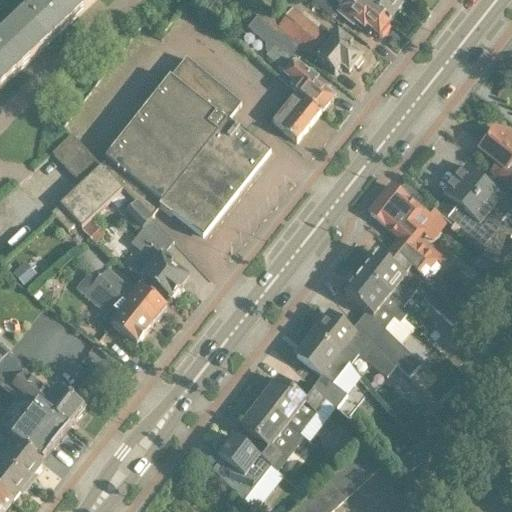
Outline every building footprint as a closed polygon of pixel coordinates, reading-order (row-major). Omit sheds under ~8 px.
[(33,11),(10,32),(35,60),(88,10),(78,0),(44,0),(40,4),(39,3),(32,10),(33,11)] [(78,0),(88,10),(98,0),(78,0)] [(306,0),(337,25),(341,20),(354,30),(356,28),(365,35),(369,30),(380,39),(390,26),(358,0),(306,0)] [(408,6),(400,0),(358,0),(390,26),(391,27),(408,6)] [(264,8),(256,18),(268,27),(272,21),(275,18),(264,8)] [(322,36),(325,33),(312,22),(308,26),(293,14),(276,33),(304,56),(308,52),(319,61),(317,62),(336,77),(342,70),(350,76),(356,69),(359,72),(366,63),(350,51),(353,47),(339,36),(331,44),(322,36)] [(286,73),(281,81),(296,93),(295,95),(298,98),(305,104),(305,103),(322,117),(336,100),(329,96),(332,91),(299,64),(304,56),(276,33),(268,27),(256,18),(248,28),(266,42),(266,54),(267,55),(266,56),(286,73)] [(0,92),(35,60),(10,32),(0,41),(0,92)] [(108,160),(109,161),(102,170),(124,194),(152,222),(161,212),(171,220),(174,217),(199,240),(267,161),(238,137),(239,136),(228,126),(242,110),(188,63),(172,82),(172,81),(108,160)] [(305,104),(298,98),(296,99),(273,128),(283,136),(297,148),(322,117),(305,103),(305,104)] [(497,132),(480,154),(497,167),(490,176),(511,197),(511,139),(509,142),(497,132)] [(93,223),(112,204),(124,194),(102,170),(72,139),(53,157),(83,188),(60,209),(78,228),(82,232),(93,223)] [(511,208),(467,170),(443,198),(450,204),(440,216),(505,271),(511,262),(511,245),(510,243),(511,240),(511,234),(501,225),(511,212),(511,208)] [(392,251),(392,252),(425,285),(440,266),(416,246),(434,224),(393,190),(372,218),(408,246),(399,257),(392,251)] [(124,194),(112,204),(119,211),(118,212),(141,236),(143,234),(153,242),(162,231),(152,222),(124,194)] [(69,235),(78,228),(60,209),(52,217),(69,235)] [(106,237),(93,223),(82,232),(96,247),(106,237)] [(129,271),(171,305),(174,301),(175,302),(181,295),(180,293),(189,282),(172,269),(174,267),(148,247),(129,271)] [(86,251),(81,256),(127,308),(128,308),(154,329),(157,324),(159,325),(168,314),(166,313),(167,311),(139,289),(135,297),(86,251)] [(408,319),(404,324),(410,317),(404,313),(418,297),(452,331),(462,321),(443,303),(435,295),(425,285),(392,252),(384,262),(380,259),(371,270),(369,268),(364,275),(366,277),(363,281),(389,302),(389,303),(408,319)] [(138,349),(154,329),(128,308),(127,308),(81,256),(79,259),(100,279),(98,282),(92,277),(81,291),(87,296),(85,298),(109,317),(104,322),(138,349)] [(24,265),(12,277),(25,290),(37,279),(24,265)] [(6,267),(2,272),(7,277),(12,271),(6,267)] [(357,328),(365,337),(394,368),(395,367),(409,382),(421,370),(385,334),(395,322),(401,328),(404,324),(408,319),(389,303),(389,302),(363,281),(356,290),(354,288),(348,295),(351,297),(347,301),(367,316),(357,328)] [(442,289),(435,295),(443,303),(462,321),(462,322),(468,315),(442,289)] [(43,297),(43,298),(39,303),(43,305),(51,305),(51,295),(43,295),(43,297)] [(316,336),(315,338),(350,366),(357,357),(386,379),(394,368),(365,337),(358,346),(355,342),(358,340),(330,318),(323,328),(321,326),(314,334),(316,336)] [(326,382),(317,393),(328,404),(331,408),(337,413),(348,398),(334,387),(350,366),(315,338),(297,360),(326,382)] [(21,378),(12,389),(38,409),(39,407),(69,430),(83,411),(55,390),(49,399),(21,378)] [(12,390),(0,381),(0,431),(42,465),(69,430),(39,407),(38,409),(12,389),(12,390)] [(280,382),(261,407),(304,443),(305,442),(289,429),(305,407),(316,416),(325,404),(331,408),(328,404),(317,393),(316,394),(304,384),(295,394),(280,382)] [(272,471),(273,470),(279,476),(287,465),(304,443),(261,407),(243,428),(259,440),(250,451),(235,439),(234,441),(272,471)] [(0,431),(0,462),(28,484),(42,465),(0,431)] [(219,459),(223,461),(239,474),(228,488),(245,506),(272,471),(234,441),(232,443),(229,443),(226,447),(227,449),(219,459)] [(356,458),(374,477),(383,468),(365,449),(356,458)] [(356,458),(346,466),(365,486),(374,477),(356,458)] [(0,494),(13,504),(28,484),(0,462),(0,494)] [(365,486),(346,466),(337,475),(356,494),(365,486)] [(356,494),(337,475),(328,483),(347,503),(356,494)] [(337,511),(347,503),(328,483),(319,491),(337,511)] [(320,511),(336,511),(337,511),(319,491),(310,500),(320,511)] [(0,511),(6,511),(13,504),(0,494),(0,511)] [(303,511),(320,511),(310,500),(300,508),(303,511)]
